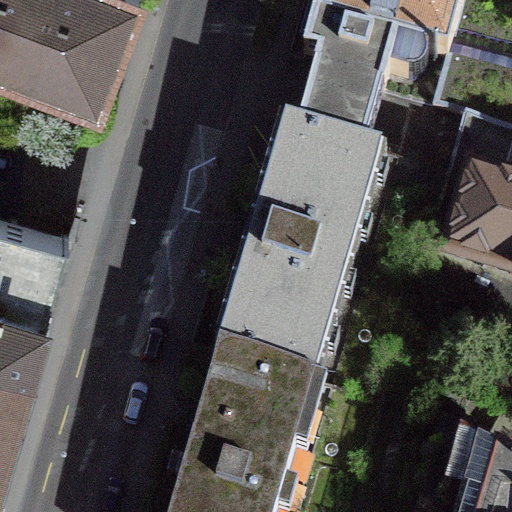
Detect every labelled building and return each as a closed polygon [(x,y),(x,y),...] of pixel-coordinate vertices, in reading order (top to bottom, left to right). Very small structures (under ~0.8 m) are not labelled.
[(117,46),(134,0),(0,0),(0,64),(19,71),(22,64),(100,93),(117,46)] [(511,0),(319,0),(309,37),(303,57),(318,61),(314,73),(315,73),(300,131),(367,150),(383,93),(389,73),(408,79),(411,79),(414,79),(417,78),(420,77),(423,75),(425,72),(426,70),(428,67),(428,64),(428,61),(427,58),(426,55),(428,54),(446,59),(433,106),(467,116),(466,117),(511,130),(511,0)] [(253,241),(219,355),(315,382),(381,154),(367,150),(300,131),(286,127),(253,241)] [(511,182),(471,171),(449,248),(511,266),(511,182)] [(0,362),(27,371),(41,322),(66,239),(68,240),(69,236),(0,216),(0,362)] [(186,468),(173,511),(276,511),(315,382),(219,355),(186,468)] [(0,464),(27,371),(0,362),(0,464)] [(511,511),(511,458),(442,419),(414,511),(511,511)]
